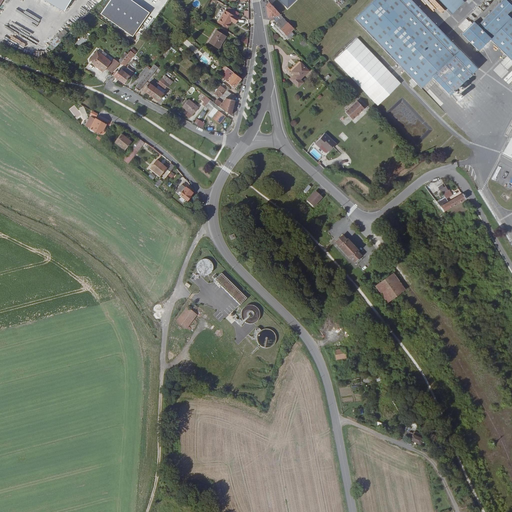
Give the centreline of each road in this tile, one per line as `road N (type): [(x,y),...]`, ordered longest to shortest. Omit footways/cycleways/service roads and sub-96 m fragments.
road 1 (residential): [(282,139),(358,216),(383,213),(433,172),(458,177),(511,267)]
road 2 (track): [(146,511),(156,478),(165,328),(192,244),(212,218)]
road 3 (track): [(511,472),(484,407),(368,231),(367,217)]
road 4 (tertiary): [(213,199),(216,236),(308,343),(328,380),(334,416)]
road 5 (residential): [(113,86),(212,137),(243,143)]
road 6 (residential): [(105,112),(165,152),(213,199)]
